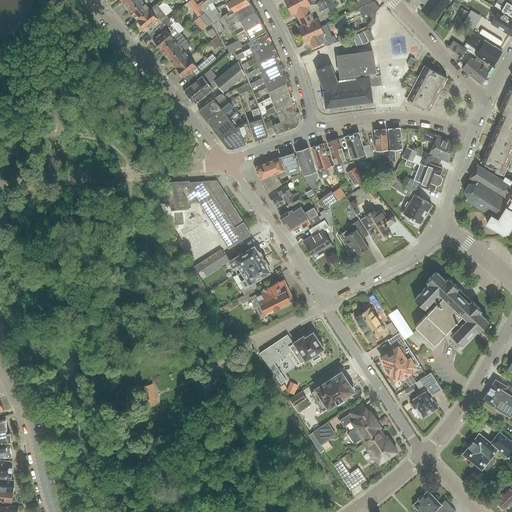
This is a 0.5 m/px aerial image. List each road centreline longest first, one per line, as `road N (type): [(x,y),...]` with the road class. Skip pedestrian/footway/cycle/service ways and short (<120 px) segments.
road 1 (residential): [(226,163),(90,0)]
road 2 (unclassified): [(422,454),(320,300)]
road 3 (tertiary): [(53,511),(29,406),(0,348)]
road 4 (unclassified): [(320,300),(226,163)]
road 5 (residential): [(313,130),(408,119),(469,137)]
road 6 (residential): [(422,454),(511,323)]
road 7 (residential): [(320,300),(408,259),(440,224)]
road 8 (unclassified): [(313,130),(262,0)]
road 9 (residential): [(485,103),(391,0)]
